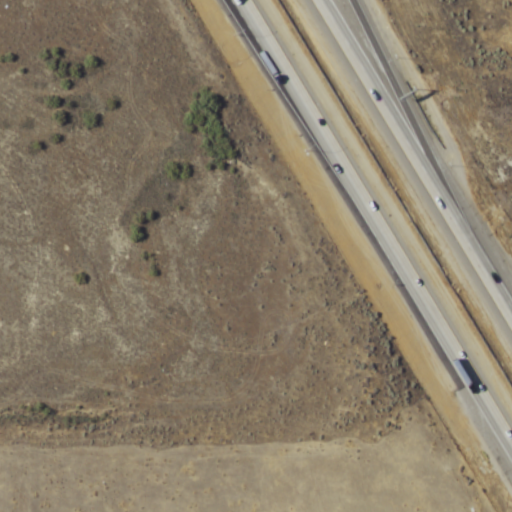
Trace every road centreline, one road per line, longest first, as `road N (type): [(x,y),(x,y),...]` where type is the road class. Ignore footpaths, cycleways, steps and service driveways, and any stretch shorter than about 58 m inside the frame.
road 1 (motorway): [(252,0),(511,433)]
road 2 (motorway): [(463,231),(327,0)]
road 3 (motorway): [(463,231),(449,179),(357,0)]
